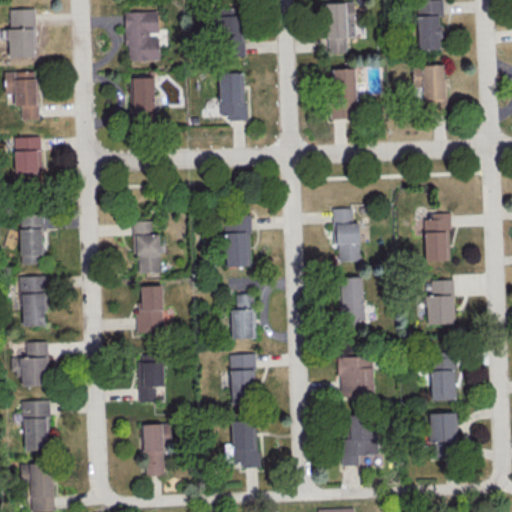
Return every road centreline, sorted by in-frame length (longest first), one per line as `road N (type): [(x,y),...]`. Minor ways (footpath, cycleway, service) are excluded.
road 1 (residential): [(108,495),(100,474),(79,0)]
road 2 (residential): [(305,495),(284,0)]
road 3 (residential): [(496,480),(502,453),(483,0)]
road 4 (residential): [(511,145),(86,163)]
road 5 (residential): [(496,480),(471,488),(126,502),(108,495)]
